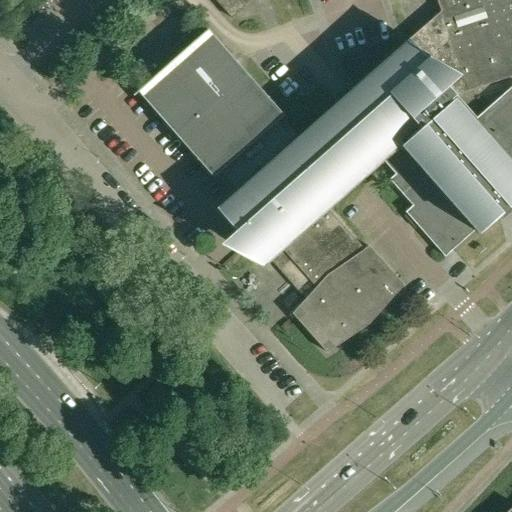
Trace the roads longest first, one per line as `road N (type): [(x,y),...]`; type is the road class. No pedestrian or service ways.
road 1 (unclassified): [(281,395),(0,69)]
road 2 (tertiary): [(498,342),(310,511)]
road 3 (primary): [(131,511),(0,355)]
road 4 (tertiary): [(384,511),(511,392)]
